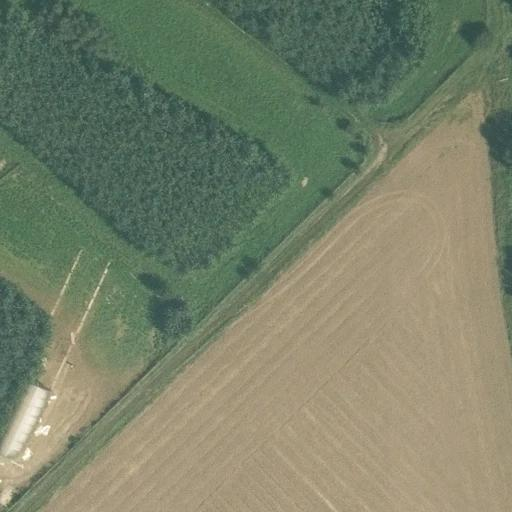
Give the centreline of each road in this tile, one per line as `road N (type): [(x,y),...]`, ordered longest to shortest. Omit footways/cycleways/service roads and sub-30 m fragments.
road 1 (track): [(500,67),(47,511)]
road 2 (track): [(408,155),(213,0)]
